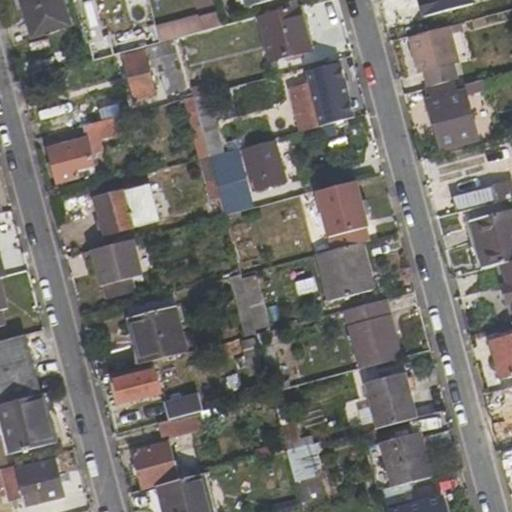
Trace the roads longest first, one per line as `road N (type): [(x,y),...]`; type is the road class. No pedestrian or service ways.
road 1 (residential): [(493,511),(351,0)]
road 2 (residential): [(0,107),(111,511)]
